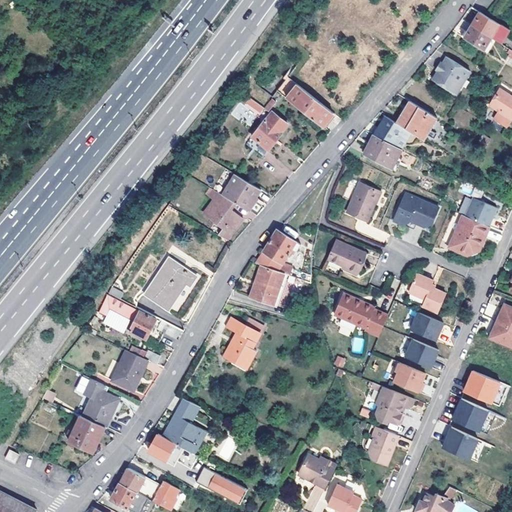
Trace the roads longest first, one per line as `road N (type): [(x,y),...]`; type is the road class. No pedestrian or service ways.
road 1 (residential): [(71,507),(140,426),(248,243),(461,0)]
road 2 (motorway): [(0,320),(258,0)]
road 3 (motorway): [(209,0),(0,262)]
road 4 (residential): [(390,511),(487,279)]
road 5 (unknown): [(247,445),(403,480)]
